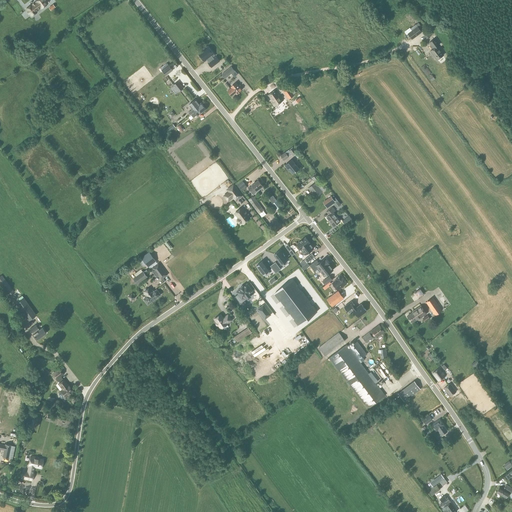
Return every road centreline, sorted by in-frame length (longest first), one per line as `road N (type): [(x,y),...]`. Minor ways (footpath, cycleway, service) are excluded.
road 1 (unclassified): [(0,493),(26,504),(61,503),(85,397),(105,369),(141,331),(239,263)]
road 2 (tertiary): [(474,511),(487,484),(475,449),(305,217)]
road 3 (tertiary): [(305,217),(136,0)]
road 4 (track): [(229,119),(269,83),(400,47)]
